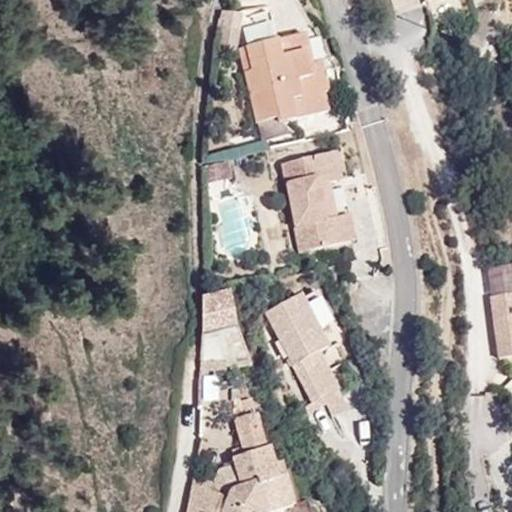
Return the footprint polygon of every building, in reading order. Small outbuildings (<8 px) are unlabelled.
[(251,73),(244,75),(256,124),(276,120),(277,126),(329,113),(324,95),(329,93),(321,64),(312,66),(310,58),(305,35),(277,42),(271,14),(249,19),(256,47),(245,50),(251,73)] [(238,51),(244,75),(251,73),(245,50),(238,51)] [(312,66),(321,64),(319,55),(310,58),(312,66)] [(336,155),(326,157),(331,185),(342,183),(336,155)] [(331,185),(326,157),(281,167),(300,256),(354,243),(349,217),(327,222),(322,198),(320,188),(331,185)] [(230,178),(226,162),(205,167),(208,183),(230,178)] [(327,222),(349,217),(344,192),(322,198),(327,222)] [(511,267),(511,275),(511,296),(491,299),(499,359),(505,358),(511,357),(511,267)] [(302,299),(300,295),(265,312),(310,403),(320,398),(329,417),(345,409),(317,354),(326,349),(317,331),(332,323),(316,292),(302,299)] [(230,293),(203,299),(204,335),(238,328),(230,293)] [(280,511),(289,510),(277,466),(269,468),(264,450),(231,460),(237,481),(223,485),(219,494),(190,482),(182,511),(280,511)]
